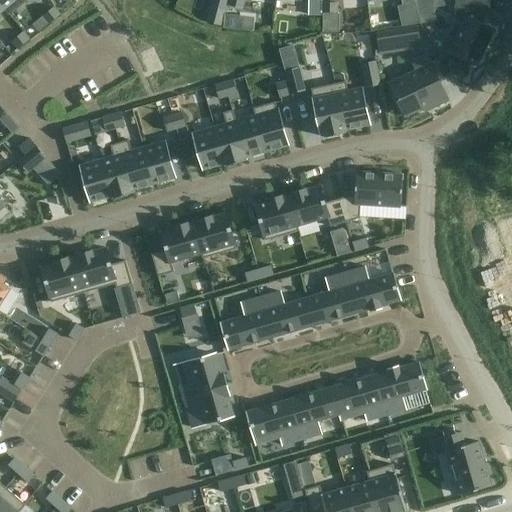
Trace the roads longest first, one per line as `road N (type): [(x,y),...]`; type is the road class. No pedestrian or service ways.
road 1 (residential): [(428,140),(0,249)]
road 2 (residential): [(427,329),(406,315),(246,362),(236,377),(253,397),(425,344)]
road 3 (residential): [(452,322),(425,267),(421,239),(428,140)]
road 4 (residential): [(511,443),(452,322)]
road 5 (residential): [(511,49),(485,92),(428,140)]
